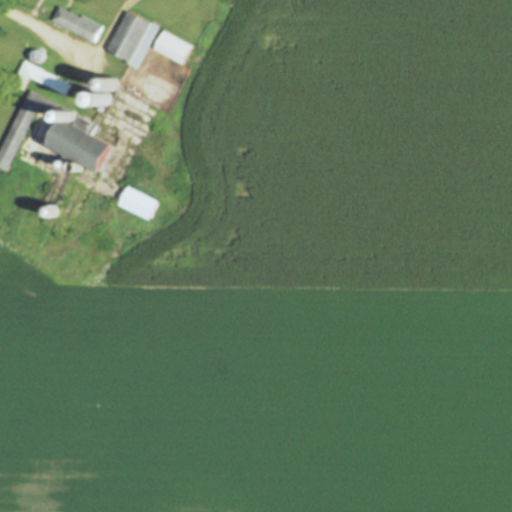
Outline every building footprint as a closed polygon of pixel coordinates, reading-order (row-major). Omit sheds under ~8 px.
[(60,6),(53,20),(76,32),(75,35),(94,45),(104,26),(84,15),(82,17),(60,6)] [(129,9),(109,48),(130,60),(129,62),(139,67),(161,26),(129,9)] [(164,31),(155,49),(185,64),(193,45),(164,31)] [(26,59),(14,83),(25,89),(32,77),(69,96),(74,84),(26,59)] [(31,89),(0,150),(0,165),(9,170),(40,109),(54,115),(60,104),(31,89)] [(116,103),(115,91),(105,92),(106,104),(116,103)] [(64,121),(54,145),(107,169),(118,145),(64,121)] [(130,186),(121,205),(151,220),(160,200),(130,186)]
